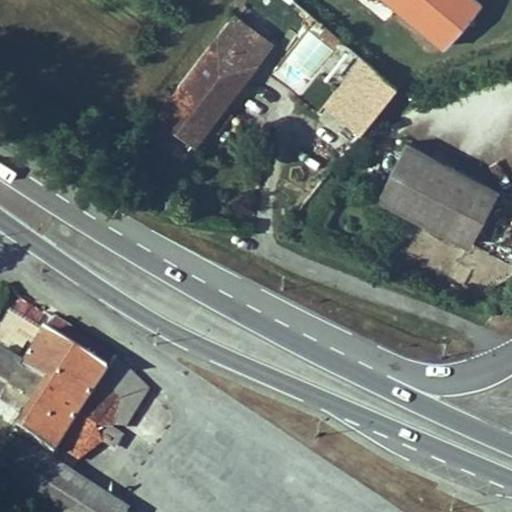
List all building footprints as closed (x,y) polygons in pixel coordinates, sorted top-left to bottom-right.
[(144,63),(44,0),(0,0),(0,1),(130,85),(144,63)] [(150,0),(94,0),(144,36),(163,10),(150,0)] [(481,1),(473,0),(387,0),(442,55),(463,34),(475,36),(481,1)] [(162,139),(197,166),(279,61),(244,34),(162,139)] [(339,135),(362,104),(354,98),(330,129),(339,135)] [(362,104),(339,135),(359,151),(383,119),(362,104)] [(471,244),(499,187),(407,139),(378,196),(471,244)] [(130,420),(105,401),(128,372),(69,328),(33,377),(10,361),(0,375),(0,382),(17,395),(13,400),(41,420),(26,439),(62,465),(72,452),(94,467),(116,444),(130,420)] [(0,473),(0,493),(27,511),(109,511),(19,448),(0,473)]
